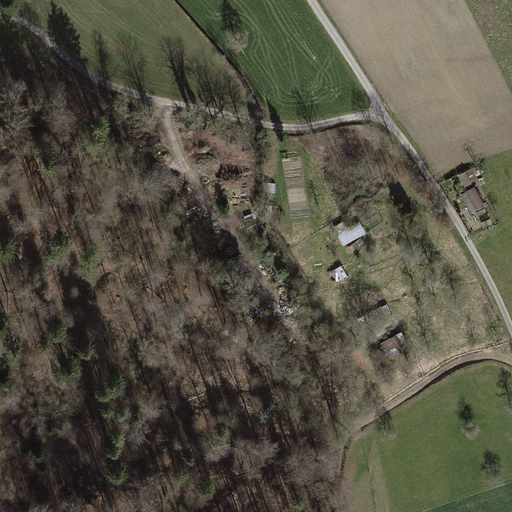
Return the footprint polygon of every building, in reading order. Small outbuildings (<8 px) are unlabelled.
[(483,205),(474,187),(467,191),(477,209),(483,205)] [(337,233),(343,245),(366,233),(359,221),(337,233)] [(364,242),(360,238),(348,247),(352,251),(364,242)] [(348,277),(341,265),(331,271),(338,283),(348,277)] [(403,335),(401,331),(390,338),(388,336),(379,342),(386,354),(389,352),(392,357),(399,353),(395,346),(402,341),(400,338),(403,335)]
